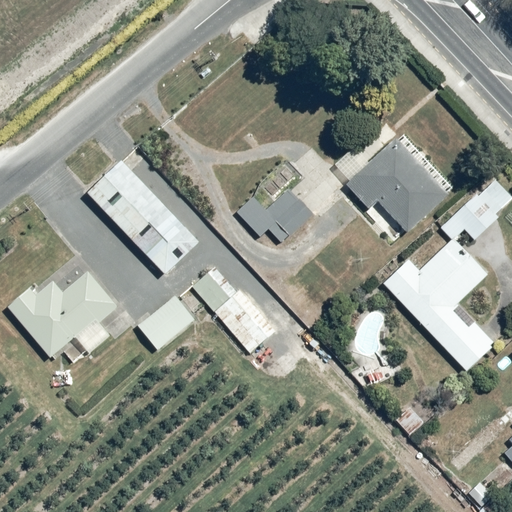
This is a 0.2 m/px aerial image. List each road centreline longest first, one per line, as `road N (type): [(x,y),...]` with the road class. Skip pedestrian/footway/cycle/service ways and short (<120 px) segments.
road 1 (unclassified): [(0,169),(213,0)]
road 2 (secondary): [(511,107),(411,0)]
